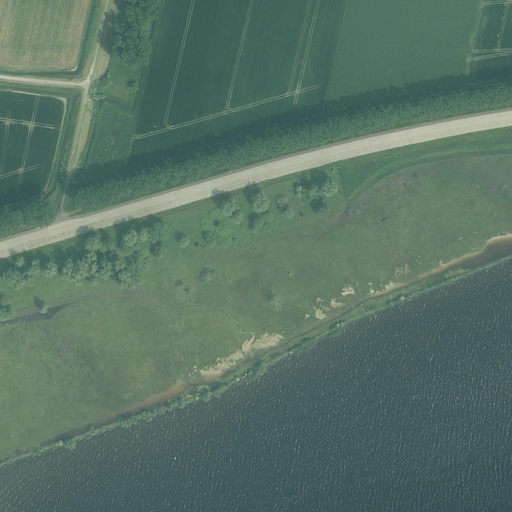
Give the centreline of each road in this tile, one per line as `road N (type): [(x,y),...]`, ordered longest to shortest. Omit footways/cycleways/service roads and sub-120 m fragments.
road 1 (track): [(0,230),(142,185)]
road 2 (unclassified): [(88,84),(61,220)]
